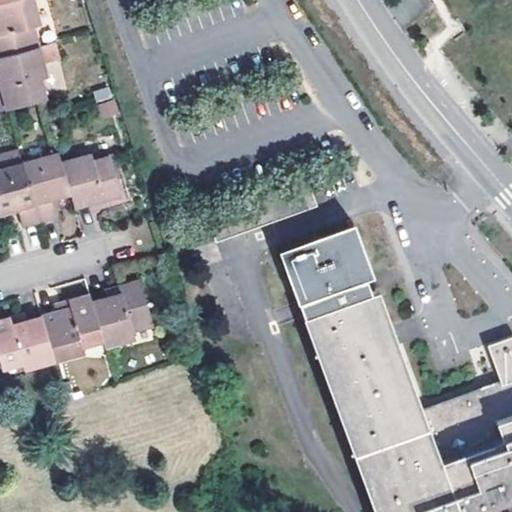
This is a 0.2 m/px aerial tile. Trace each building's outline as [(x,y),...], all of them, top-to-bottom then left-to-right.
[(0,0),(0,17),(3,30),(0,30),(0,60),(6,83),(0,84),(0,93),(4,110),(47,99),(40,74),(47,72),(33,22),(42,20),(36,0),(0,0)] [(107,85),(92,92),(102,118),(118,112),(107,85)] [(0,174),(0,202),(3,214),(25,207),(30,220),(58,212),(55,198),(75,192),(78,204),(91,200),(94,208),(130,198),(117,155),(96,161),(94,155),(67,162),(65,154),(0,174)] [(206,214),(215,240),(316,205),(307,179),(277,189),(275,184),(261,189),(263,194),(206,214)] [(303,315),(373,511),(511,511),(511,374),(500,378),(419,407),(378,288),(371,291),(365,275),(372,271),(353,220),(279,247),(297,299),(301,298),(307,314),(303,315)] [(19,318),(0,323),(0,344),(6,365),(30,357),(33,367),(91,351),(88,341),(106,335),(109,344),(135,337),(134,332),(157,325),(144,281),(121,288),(123,294),(97,302),(96,295),(76,301),(79,308),(21,324),(19,318)] [(511,334),(487,344),(500,378),(511,374),(511,334)]
